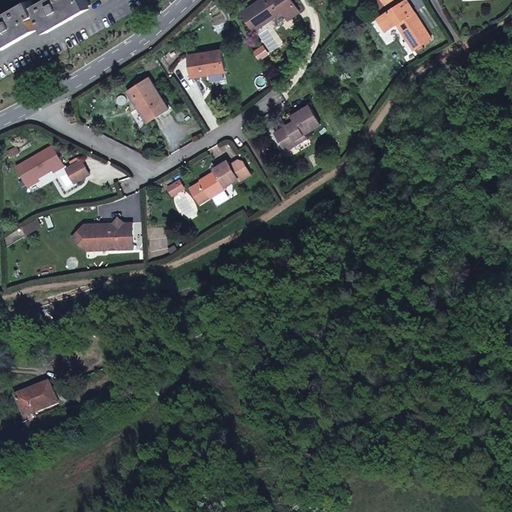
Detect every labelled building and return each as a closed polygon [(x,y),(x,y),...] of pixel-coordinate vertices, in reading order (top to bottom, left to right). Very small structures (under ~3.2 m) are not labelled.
[(46,0),(35,7),(31,0),(0,18),(0,48),(38,27),(34,19),(40,15),(48,30),(90,6),(86,0),(46,0)] [(300,12),(292,0),(262,0),(243,13),(255,30),(283,11),(289,19),(300,12)] [(415,50),(433,38),(407,0),(406,0),(378,19),(386,32),(398,24),(415,50)] [(223,50),(190,56),(193,77),(209,74),(208,71),(226,68),(223,50)] [(170,109),(150,78),(128,91),(148,123),(170,109)] [(322,125),(311,106),(293,116),(296,121),(291,124),(276,133),(286,151),(299,143),(296,140),(305,135),(322,125)] [(296,121),(293,116),(288,119),(291,124),(296,121)] [(305,135),(296,140),(299,143),(307,138),(305,135)] [(65,166),(54,145),(17,167),(27,185),(53,170),(53,171),(54,172),(65,166)] [(20,152),(17,146),(8,151),(12,157),(20,152)] [(91,174),(82,160),(67,169),(75,183),(91,174)] [(244,162),(239,160),(231,165),(229,161),(215,169),(216,171),(202,180),(202,181),(191,187),(201,203),(211,197),(212,198),(227,188),(226,186),(239,178),(241,181),(252,174),(244,162)] [(180,180),(173,184),(178,192),(185,187),(180,180)] [(169,187),(173,194),(178,192),(173,184),(169,187)] [(227,188),(212,198),(213,200),(229,190),(227,188)] [(125,223),(119,218),(114,224),(120,228),(125,223)] [(31,224),(35,231),(43,226),(39,219),(31,224)] [(134,223),(125,223),(120,228),(114,224),(85,225),(73,238),(87,250),(93,244),(108,243),(108,249),(135,248),(134,223)] [(24,228),(28,235),(35,231),(31,224),(24,228)] [(58,402),(51,382),(17,396),(26,416),(58,402)]
